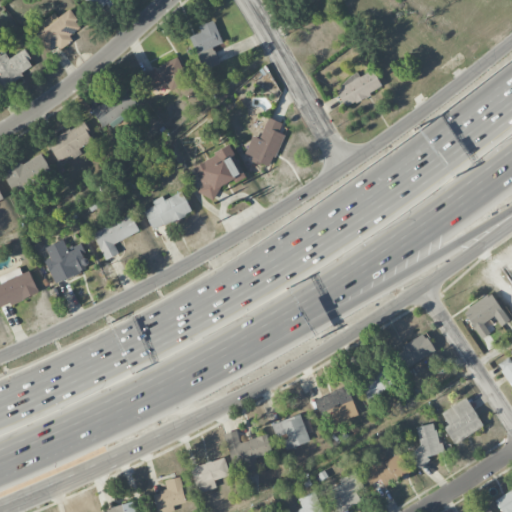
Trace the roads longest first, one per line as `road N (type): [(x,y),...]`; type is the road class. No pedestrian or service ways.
road 1 (secondary): [(511,45),(272,216),(0,363)]
road 2 (motorway): [(511,97),(337,227),(189,314),(0,406)]
road 3 (secondary): [(115,461),(340,341),(511,227)]
road 4 (motorway): [(182,376),(343,279),(511,159)]
road 5 (motorway): [(182,376),(337,312),(511,214)]
road 6 (residential): [(169,0),(107,59),(0,133)]
road 7 (motorway): [(0,462),(182,376)]
road 8 (residential): [(346,169),(245,0)]
road 9 (residential): [(511,421),(422,290)]
road 10 (secondary): [(0,510),(115,461)]
